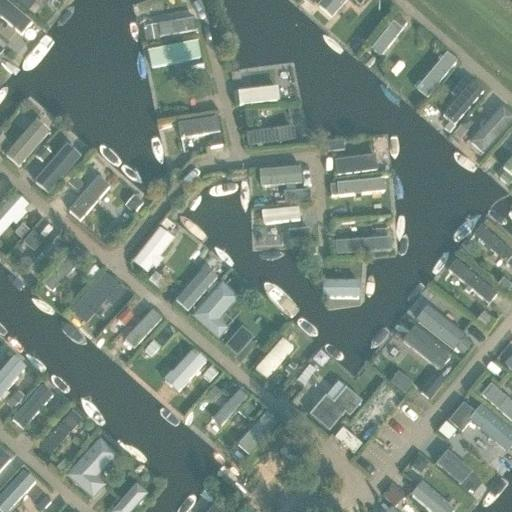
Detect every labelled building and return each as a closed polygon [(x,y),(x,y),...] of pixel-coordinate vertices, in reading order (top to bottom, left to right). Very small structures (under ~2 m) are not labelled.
[(32,24),(3,0),(0,0),(0,18),(21,37),(32,24)] [(169,10),(169,0),(144,1),(144,10),(169,10)] [(348,0),(322,0),(316,7),(331,20),(348,0)] [(407,24),(397,16),(371,51),(381,59),(407,24)] [(157,24),(142,27),(145,43),(160,40),(159,39),(196,32),(194,19),(157,26),(157,24)] [(197,41),(147,51),(150,69),(201,59),(197,41)] [(457,64),(447,55),(423,84),(419,81),(413,87),(417,91),(416,92),(427,100),(457,64)] [(206,78),(204,68),(190,71),(193,81),(206,78)] [(470,85),(465,80),(451,96),(457,101),(442,118),(448,123),(443,129),(449,134),(484,94),(472,83),(470,85)] [(209,91),(207,82),(196,85),(199,98),(207,96),(206,92),(209,91)] [(278,89),(238,94),(239,108),(279,104),(278,89)] [(511,126),(511,118),(502,110),(487,127),(483,124),(479,129),(482,132),(469,146),(483,158),(511,126)] [(259,126),(257,114),(248,115),(250,127),(259,126)] [(217,118),(177,125),(180,141),(220,134),(217,118)] [(50,133),(36,121),(5,157),(19,169),(50,133)] [(462,140),(474,127),(468,122),(457,134),(462,140)] [(293,129),(245,134),(246,148),(295,142),(293,129)] [(222,148),(220,138),(212,139),(213,143),(209,144),(210,150),(222,148)] [(344,154),(343,144),(327,145),(328,155),(344,154)] [(81,159),(66,146),(33,183),(48,196),(81,159)] [(42,166),(51,156),(43,149),(34,159),(42,166)] [(375,156),(334,161),(336,177),(377,172),(375,156)] [(511,160),(503,172),(511,179),(511,160)] [(300,168),(258,172),(260,189),(301,185),(300,168)] [(110,188),(98,177),(68,212),(80,223),(110,188)] [(384,180),(329,185),(330,196),(337,195),(337,197),(385,193),(384,180)] [(28,207),(14,195),(0,210),(0,238),(12,225),(15,227),(26,214),(23,212),(28,207)] [(309,202),(309,195),(297,196),(298,204),(309,202)] [(134,218),(143,207),(134,199),(124,210),(134,218)] [(298,209),(261,213),(262,226),(299,222),(298,209)] [(30,233),(22,227),(14,237),(22,243),(30,233)] [(511,269),(511,254),(481,228),(474,237),(511,270),(511,269)] [(108,246),(118,235),(111,229),(101,240),(108,246)] [(174,242),(159,230),(132,263),(147,275),(152,268),(155,271),(163,261),(160,258),(174,242)] [(311,245),(310,232),(288,233),(289,247),(311,245)] [(44,244),(33,235),(23,246),(34,256),(44,244)] [(71,244),(60,235),(27,273),(38,282),(71,244)] [(392,239),(335,242),(336,256),(392,252),(392,239)] [(182,268),(194,252),(185,245),(173,261),(182,268)] [(316,259),(314,249),(305,251),(306,260),(316,259)] [(81,263),(71,254),(42,286),(52,295),(81,263)] [(498,295),(456,261),(448,272),(490,305),(498,295)] [(218,280),(205,268),(174,302),(187,313),(218,280)] [(126,294),(104,275),(70,315),(86,328),(106,303),(114,309),(126,294)] [(165,285),(155,277),(148,285),(158,293),(165,285)] [(240,299),(221,282),(190,317),(218,342),(229,329),(219,321),(240,299)] [(360,283),(322,284),(322,301),(360,301),(360,283)] [(511,291),(511,289),(504,283),(498,288),(508,297),(511,291)] [(466,336),(427,307),(415,323),(453,352),(466,336)] [(163,322),(153,312),(124,342),(134,351),(163,322)] [(134,320),(126,313),(117,323),(125,330),(134,320)] [(493,323),(485,316),(477,324),(486,332),(493,323)] [(449,359),(413,329),(402,343),(438,373),(449,359)] [(293,349),(282,340),(255,370),(266,380),(293,349)] [(161,351),(154,344),(145,354),(151,360),(161,351)] [(206,363),(192,350),(163,382),(177,394),(206,363)] [(313,382),(324,362),(312,355),(301,374),(313,382)] [(0,374),(0,373),(0,402),(26,370),(12,359),(0,374)] [(290,377),(296,370),(291,365),(284,373),(290,377)] [(218,376),(211,370),(202,381),(209,387),(218,376)] [(405,398),(413,387),(399,376),(390,387),(405,398)] [(429,403),(444,384),(435,377),(420,397),(429,403)] [(362,404),(337,383),(309,417),(329,434),(344,415),(349,419),(362,404)] [(511,403),(491,385),(481,396),(511,423),(511,403)] [(53,398),(41,387),(11,421),(22,432),(53,398)] [(214,408),(223,397),(214,390),(205,401),(214,408)] [(247,399),(238,391),(211,422),(220,430),(247,399)] [(356,426),(365,434),(393,401),(383,393),(356,426)] [(25,401),(19,396),(6,409),(12,414),(25,401)] [(255,412),(248,405),(242,412),(249,419),(255,412)] [(511,448),(511,434),(480,407),(474,414),(463,405),(447,423),(461,434),(470,423),(507,455),(511,448)] [(82,422),(72,413),(40,447),(50,456),(82,422)] [(278,425),(266,414),(237,446),(250,457),(278,425)] [(51,430),(43,423),(36,431),(44,438),(51,430)] [(362,449),(342,433),(335,443),(354,458),(362,449)] [(272,460),(283,444),(276,440),(265,455),(272,460)] [(117,457),(100,441),(66,478),(93,502),(106,487),(97,479),(117,457)] [(0,474),(12,461),(0,450),(0,474)] [(473,474),(448,452),(436,466),(461,488),(473,474)] [(429,468),(418,460),(410,470),(421,478),(429,468)] [(71,469),(64,463),(56,472),(63,478),(71,469)] [(294,478),(283,468),(256,500),(267,510),(294,478)] [(8,511),(35,484),(22,472),(0,496),(0,511),(8,511)] [(455,511),(422,483),(410,496),(428,511),(455,511)] [(134,511),(148,496),(136,486),(113,511),(134,511)] [(396,511),(405,500),(394,490),(384,501),(396,511)] [(44,511),(51,505),(41,496),(32,506),(38,511),(44,511)]
